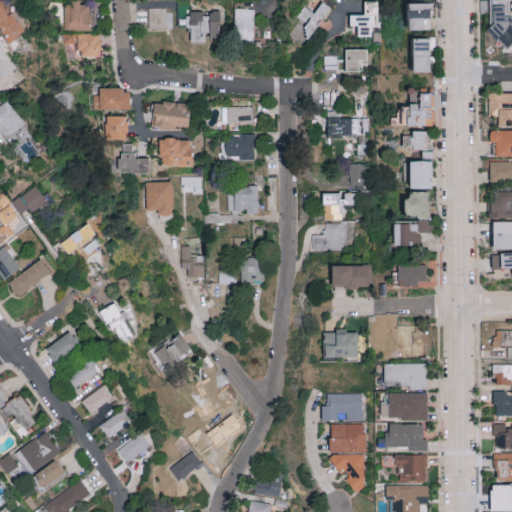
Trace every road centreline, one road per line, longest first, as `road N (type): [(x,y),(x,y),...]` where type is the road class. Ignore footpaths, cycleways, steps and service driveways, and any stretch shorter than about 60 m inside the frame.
road 1 (residential): [(459,511),(460,0)]
road 2 (residential): [(219,511),(274,388),(291,274),(288,84)]
road 3 (tertiary): [(122,511),(116,488),(0,327)]
road 4 (residential): [(310,85),(132,77)]
road 5 (residential): [(511,309),(339,312)]
